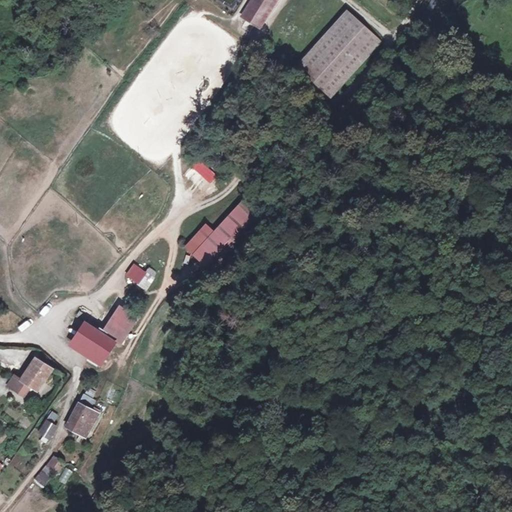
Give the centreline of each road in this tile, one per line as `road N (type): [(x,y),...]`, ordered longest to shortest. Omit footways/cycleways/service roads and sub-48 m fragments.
road 1 (track): [(332,134),(280,175),(232,185),(119,273),(105,297)]
road 2 (track): [(421,0),(332,134)]
